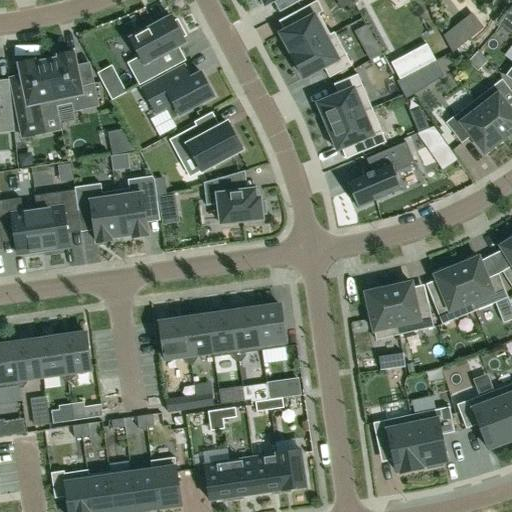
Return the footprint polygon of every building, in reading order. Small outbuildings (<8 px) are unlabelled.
[(281,34),(283,38),(280,40),(287,53),(290,52),(293,56),(331,36),(331,35),(320,14),(324,12),(318,1),(295,13),(301,24),(281,34)] [(174,22),(171,17),(131,39),(140,57),(130,62),(143,87),(168,74),(159,57),(186,43),(183,38),(186,36),(178,20),(174,22)] [(293,56),(304,78),(324,68),(330,78),(352,66),(335,33),(331,35),(331,36),(293,56)] [(400,79),(435,61),(427,44),(391,63),(400,79)] [(382,55),(377,45),(365,51),(370,61),(382,55)] [(81,85),(74,53),(58,56),(59,59),(47,61),(57,107),(72,103),(74,112),(99,107),(94,82),(81,85)] [(57,107),(47,61),(36,64),(35,61),(19,65),(22,76),(10,78),(23,138),(46,133),(43,119),(58,115),(57,107)] [(202,74),(191,79),(185,67),(143,89),(156,114),(166,108),(172,119),(214,97),(202,74)] [(358,75),(334,85),(339,96),(319,104),(328,127),(372,109),(358,75)] [(511,112),(508,107),(511,104),(511,92),(502,80),(474,101),(503,139),(511,132),(511,112)] [(216,105),(240,101),(238,87),(214,90),(216,105)] [(0,126),(14,125),(11,99),(0,100),(0,126)] [(471,136),(484,153),(503,139),(474,101),(446,123),(461,143),(471,136)] [(372,109),(328,127),(330,132),(327,133),(333,147),(336,146),(338,150),(358,142),(362,152),(386,143),(372,109)] [(196,126),(169,140),(181,162),(193,155),(202,171),(242,150),(228,124),(202,137),(196,126)] [(418,134),(430,152),(445,142),(435,128),(418,134)] [(349,181),(356,204),(385,193),(378,172),(387,169),(383,156),(363,162),(368,175),(349,181)] [(228,191),(226,174),(203,181),(206,204),(218,202),(221,222),(262,216),(262,212),(266,211),(264,199),(260,200),(259,195),(255,196),(254,187),(228,191)] [(129,189),(116,191),(122,237),(132,236),(133,238),(148,236),(144,203),(158,202),(155,181),(153,177),(128,180),(129,189)] [(155,181),(156,192),(165,191),(163,179),(155,180),(155,181)] [(75,188),(75,190),(78,213),(93,211),(97,243),(112,241),(112,239),(122,237),(116,191),(102,193),(101,184),(75,188)] [(79,216),(78,213),(75,190),(35,196),(43,251),(69,247),(65,218),(79,216)] [(199,191),(176,192),(178,239),(202,238),(201,205),(200,205),(199,191)] [(160,211),(176,209),(174,196),(158,198),(160,211)] [(36,205),(22,207),(21,198),(0,200),(0,226),(13,225),(18,255),(43,251),(36,205)] [(511,238),(511,237),(501,243),(503,246),(501,247),(511,264),(511,266),(503,272),(511,286),(511,238)] [(457,267),(475,311),(508,298),(499,274),(487,279),(479,258),(477,259),(476,256),(465,260),(467,264),(457,267)] [(448,271),(447,268),(436,272),(437,276),(435,276),(444,297),(433,301),(442,325),(475,311),(457,267),(448,271)] [(389,289),(399,335),(435,327),(429,303),(417,305),(412,284),(389,289)] [(399,335),(389,289),(366,294),(367,297),(363,298),(365,309),(369,308),(376,340),(399,335)] [(256,309),(262,351),(286,347),(280,306),(256,309)] [(232,313),(239,362),(242,361),(245,356),(245,353),(262,351),(256,309),(232,313)] [(208,316),(214,353),(213,353),(214,358),(231,355),(232,358),(237,362),(239,362),(232,313),(208,316)] [(197,355),(213,353),(214,353),(208,316),(185,319),(191,364),(193,363),(197,359),(197,355)] [(191,364),(185,319),(160,323),(166,360),(183,357),(184,360),(188,364),(191,364)] [(86,334),(62,337),(68,381),(70,381),(74,376),(74,373),(92,371),(86,334)] [(66,382),(68,381),(62,337),(38,341),(43,377),(60,375),(61,378),(66,382)] [(26,380),(43,377),(38,341),(14,344),(20,388),(23,388),(27,383),(26,380)] [(14,344),(0,345),(0,388),(19,386),(19,388),(20,388),(14,344)] [(379,357),(381,371),(405,367),(403,354),(379,357)] [(269,400),(302,395),(299,379),(267,383),(269,400)] [(245,400),(251,399),(252,402),(269,400),(267,384),(243,388),(245,400)] [(511,384),(494,391),(511,438),(511,384)] [(245,400),(243,388),(243,386),(219,390),(221,404),(245,400)] [(511,440),(511,438),(494,391),(457,405),(466,429),(479,424),(488,449),(511,440)] [(212,394),(196,396),(197,408),(213,406),(212,394)] [(196,396),(166,401),(168,412),(197,408),(196,396)] [(271,409),(284,407),(282,398),(269,400),(271,409)] [(265,401),(256,402),(257,412),(271,409),(269,400),(265,401)] [(72,409),(74,421),(103,417),(101,405),(72,409)] [(448,461),(442,435),(455,432),(450,407),(411,415),(422,467),(423,467),(427,466),(427,469),(443,466),(442,463),(448,461)] [(222,410),(223,419),(237,417),(235,408),(222,410)] [(74,421),(72,409),(52,412),(54,424),(74,421)] [(222,410),(209,412),(211,430),(224,428),(223,419),(222,410)] [(148,415),(145,416),(147,428),(155,427),(153,415),(148,415)] [(391,446),(394,460),(396,472),(400,471),(401,474),(423,469),(423,467),(422,467),(411,415),(373,423),(379,449),(391,446)] [(145,416),(137,417),(139,429),(147,428),(145,416)] [(0,436),(26,433),(24,418),(5,421),(4,419),(0,419),(0,436)] [(124,419),(112,421),(113,429),(125,427),(124,419)] [(89,424),(81,425),(83,437),(91,436),(89,424)] [(81,425),(73,426),(75,438),(83,437),(81,425)] [(307,488),(301,451),(276,454),(281,491),(282,491),(307,488)] [(281,491),(276,454),(252,458),(258,494),(281,491)] [(258,494),(252,458),(229,461),(234,498),(258,494)] [(205,465),(210,501),(234,498),(229,461),(205,465)] [(176,465),(152,468),(153,478),(154,478),(158,508),(182,505),(176,465)] [(65,471),(51,473),(55,499),(67,497),(69,511),(93,511),(89,482),(90,482),(88,470),(65,474),(65,471)] [(153,478),(133,481),(137,511),(158,508),(154,478),(153,478)] [(90,482),(89,482),(93,511),(115,511),(111,484),(112,484),(112,479),(90,482)] [(112,484),(111,484),(115,511),(133,511),(137,511),(133,481),(112,484)]
